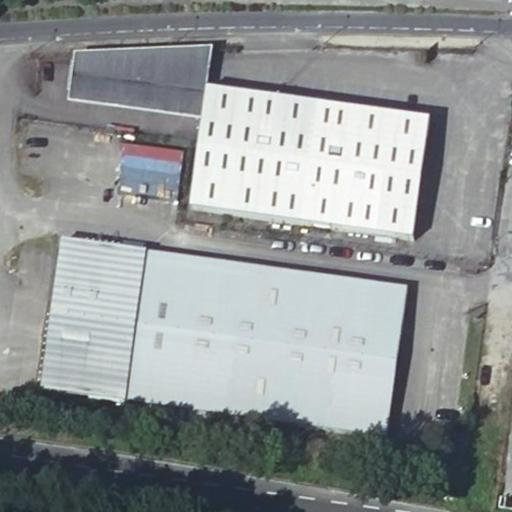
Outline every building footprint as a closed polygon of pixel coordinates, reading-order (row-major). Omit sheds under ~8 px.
[(429,123),(208,92),(192,209),(412,241),(429,123)] [(127,403),(147,255),(63,243),(43,391),(127,403)] [(406,290),(147,255),(127,403),(386,439),(406,290)] [(210,417),(127,406),(125,420),(208,432),(210,417)] [(443,495),(461,498),(463,480),(446,477),(443,495)]
